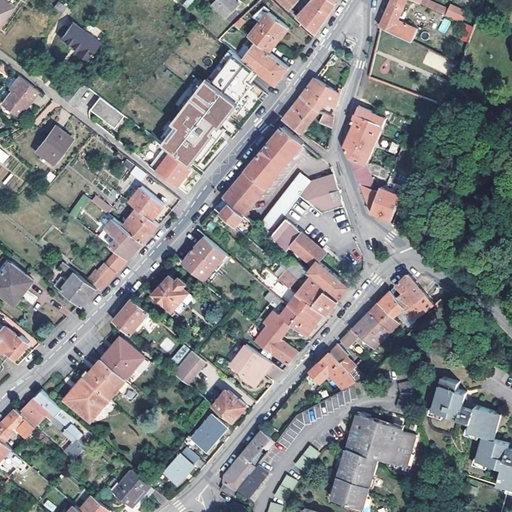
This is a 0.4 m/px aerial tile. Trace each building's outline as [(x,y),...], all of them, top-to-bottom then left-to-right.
[(0,0),(0,22),(13,5),(5,0),(0,0)] [(66,6),(58,0),(57,0),(54,6),(62,12),(66,6)] [(240,3),(237,0),(214,0),(211,4),(225,18),(229,23),(236,16),(241,11),(237,6),(240,3)] [(279,0),(291,11),(299,1),(297,0),(279,0)] [(336,4),(335,2),(335,3),(331,0),(314,0),(297,17),(316,34),(319,29),(323,24),(336,4)] [(399,21),(408,0),(392,0),(386,15),(380,27),(381,27),(413,42),(418,30),(399,21)] [(452,5),(447,15),(463,22),(468,12),(452,5)] [(269,12),(249,37),(255,42),(269,52),(289,28),(269,12)] [(438,31),(446,33),(450,20),(442,18),(438,31)] [(92,52),(99,41),(72,22),(62,38),(75,47),(78,49),(77,52),(87,59),(90,54),(92,54),(93,52),(92,52)] [(463,24),(460,40),(469,42),(472,26),(463,24)] [(259,71),(276,85),(279,82),(289,68),(269,52),(255,42),(243,58),(253,66),(259,71)] [(223,61),(228,65),(237,53),(232,50),(223,61)] [(164,147),(190,167),(196,160),(206,147),(203,145),(217,127),(220,129),(222,127),(235,110),(246,96),(255,84),(251,82),(244,77),(253,66),(243,58),(237,53),(228,65),(213,83),(209,79),(204,85),(198,92),(194,98),(183,111),(174,123),(177,126),(167,139),(163,145),(164,147)] [(259,71),(253,66),(244,77),(251,82),(259,71)] [(11,90),(2,103),(20,116),(39,91),(19,76),(9,89),(11,90)] [(337,91),(316,78),(302,96),(322,108),(328,100),(337,108),(343,89),(339,88),(337,91)] [(77,79),(72,85),(83,94),(88,88),(77,79)] [(194,89),(198,92),(204,85),(200,82),(194,89)] [(78,100),(83,94),(72,85),(67,91),(78,100)] [(62,97),(74,106),(78,100),(67,91),(62,97)] [(179,108),(183,111),(194,98),(190,94),(179,108)] [(250,99),(246,96),(235,110),(239,113),(250,99)] [(321,108),(322,108),(302,96),(287,116),(285,119),(303,132),(321,108)] [(90,110),(115,128),(124,116),(100,97),(90,110)] [(353,123),(356,124),(380,135),(387,119),(359,106),(358,109),(353,123)] [(334,115),(324,109),(320,116),(323,118),(321,119),(332,127),(335,116),(334,115)] [(167,139),(177,126),(174,123),(163,136),(167,139)] [(367,163),(380,135),(356,124),(351,134),(346,145),(372,211),(380,192),(373,189),(375,181),(367,163)] [(54,126),(35,151),(51,163),(70,139),(54,126)] [(224,197),(244,214),(285,166),(287,163),(291,159),(305,143),(284,126),(224,197)] [(206,147),(196,160),(200,164),(226,130),(222,127),(220,129),(217,127),(203,145),(206,147)] [(391,143),(389,152),(396,153),(398,144),(391,143)] [(150,166),(178,187),(192,168),(190,167),(164,147),(150,166)] [(9,157),(0,149),(0,158),(5,162),(9,157)] [(287,163),(285,166),(298,175),(300,173),(287,163)] [(138,166),(133,171),(143,179),(147,174),(138,166)] [(12,186),(15,176),(7,173),(4,184),(12,186)] [(300,173),(298,175),(274,208),(284,215),(298,197),(300,195),(311,181),(300,173)] [(332,193),(340,190),(335,173),(311,181),(300,195),(324,212),(345,206),(343,199),(335,201),(332,193)] [(396,192),(382,186),(380,192),(372,211),(383,216),(393,220),(405,189),(399,186),(396,192)] [(131,201),(139,208),(153,219),(166,206),(143,187),(131,201)] [(90,189),(87,193),(86,193),(91,197),(108,213),(112,208),(90,189)] [(67,210),(72,214),(86,193),(87,193),(82,190),(67,210)] [(72,214),(76,218),(91,197),(86,193),(72,214)] [(222,211),(221,213),(236,226),(245,215),(244,214),(224,197),(220,202),(216,206),(222,211)] [(153,219),(139,208),(125,226),(144,243),(151,235),(160,225),(153,219)] [(284,215),(274,208),(261,224),(271,232),(284,215)] [(303,230),(286,217),(271,237),(287,251),(291,246),(303,230)] [(104,231),(100,236),(118,251),(129,260),(136,252),(144,243),(125,226),(115,218),(106,229),(118,238),(116,241),(104,231)] [(261,224),(259,227),(268,235),(271,232),(261,224)] [(291,246),(314,266),(320,260),(327,251),(304,231),(303,230),(291,246)] [(195,248),(185,261),(207,278),(228,252),(207,234),(195,248)] [(117,273),(129,260),(118,251),(105,264),(105,263),(96,273),(94,272),(88,280),(98,289),(101,291),(116,272),(117,273)] [(308,269),(296,258),(287,268),(298,278),(301,277),(308,269)] [(0,277),(10,264),(6,260),(0,268),(0,277)] [(314,266),(310,271),(341,297),(351,286),(320,260),(314,266)] [(63,261),(60,266),(73,276),(68,284),(61,279),(56,286),(83,307),(90,299),(98,289),(88,280),(63,261)] [(10,264),(0,277),(0,293),(12,303),(23,289),(26,291),(33,280),(10,264)] [(275,271),(281,276),(287,268),(282,264),(275,271)] [(298,278),(287,268),(281,276),(292,285),(298,278)] [(176,271),(172,275),(178,279),(181,275),(176,271)] [(172,274),(155,293),(174,309),(191,291),(184,286),(188,281),(181,275),(178,279),(172,275),(172,274)] [(404,292),(402,294),(397,300),(406,308),(424,291),(415,279),(411,274),(408,274),(405,276),(397,285),(404,292)] [(326,289),(310,277),(299,291),(314,304),(326,289)] [(273,289),(290,299),(294,293),(277,282),(273,289)] [(398,315),(406,308),(397,300),(402,294),(395,287),(393,289),(380,303),(396,316),(398,315)] [(23,289),(12,303),(16,306),(26,291),(23,289)] [(339,301),(326,289),(314,304),(325,312),(327,315),(339,301)] [(275,308),(281,300),(270,290),(263,298),(275,308)] [(27,291),(23,297),(32,303),(36,297),(27,291)] [(302,311),(293,323),(308,335),(315,325),(325,312),(314,304),(299,291),(291,302),(302,311)] [(424,291),(406,308),(417,319),(425,312),(434,304),(427,294),(424,291)] [(151,311),(134,297),(125,308),(114,321),(131,334),(151,311)] [(294,359),(300,352),(283,337),(293,323),(302,311),(291,302),(290,304),(282,314),(279,311),(258,337),(289,365),(294,359)] [(402,321),(396,316),(380,303),(374,309),(372,311),(393,330),(402,321)] [(434,304),(425,312),(428,315),(437,307),(434,304)] [(398,315),(412,330),(416,327),(420,323),(417,319),(406,308),(398,315)] [(343,340),(351,348),(362,336),(376,347),(393,330),(372,311),(364,319),(343,340)] [(0,330),(0,350),(6,356),(7,354),(15,361),(30,343),(22,337),(20,339),(4,326),(0,330)] [(122,336),(110,350),(113,353),(125,339),(122,336)] [(168,352),(175,344),(166,337),(159,345),(168,352)] [(145,356),(125,339),(113,353),(110,350),(103,357),(106,360),(127,378),(132,382),(139,374),(134,370),(145,356)] [(259,379),(262,375),(260,373),(263,369),(265,372),(275,361),(248,339),(234,355),(236,359),(236,362),(247,371),(245,373),(259,379)] [(343,363),(349,356),(352,353),(340,343),(333,351),(343,363)] [(192,348),(186,344),(179,352),(185,357),(192,348)] [(194,349),(175,371),(189,383),(208,361),(197,351),(194,349)] [(309,374),(306,378),(314,387),(320,381),(322,382),(331,373),(345,387),(358,380),(351,372),(343,363),(333,351),(319,364),(309,374)] [(185,357),(179,352),(173,359),(179,364),(185,357)] [(366,361),(376,369),(380,368),(384,362),(375,352),(366,361)] [(134,370),(139,374),(150,360),(145,356),(134,370)] [(349,356),(343,363),(351,372),(358,365),(349,356)] [(103,357),(93,370),(95,373),(106,360),(103,357)] [(87,377),(110,398),(127,378),(106,360),(95,373),(93,370),(87,377)] [(399,382),(412,380),(411,372),(398,374),(399,382)] [(466,470),(452,511),(498,511),(506,486),(511,487),(511,436),(510,436),(509,440),(494,435),(501,409),(469,398),(470,393),(465,392),(466,388),(456,385),(458,378),(441,373),(432,405),(470,417),(467,426),(483,431),(475,457),(501,465),(496,480),(466,470)] [(91,420),(110,398),(87,377),(85,376),(77,385),(80,388),(69,401),(91,420)] [(66,398),(69,401),(80,388),(77,385),(66,398)] [(413,388),(412,385),(400,386),(395,402),(408,406),(413,388)] [(64,407),(43,389),(41,391),(37,397),(56,416),(64,407)] [(229,389),(216,405),(234,421),(248,404),(229,389)] [(66,425),(56,416),(37,397),(34,399),(23,411),(25,412),(39,424),(48,415),(70,436),(73,432),(66,425)] [(319,411),(309,403),(278,441),(287,449),(319,411)] [(77,419),(64,407),(56,416),(66,425),(68,423),(71,425),(72,424),(77,419)] [(28,437),(36,427),(22,415),(16,409),(10,415),(0,424),(0,438),(4,442),(18,428),(28,437)] [(360,410),(356,424),(350,443),(347,442),(331,494),(360,502),(366,481),(369,482),(378,453),(392,457),(393,455),(406,458),(410,447),(414,430),(401,426),(402,423),(360,410)] [(22,415),(36,427),(39,424),(25,412),(22,415)] [(203,444),(209,449),(229,425),(214,412),(194,436),(203,444)] [(80,439),(84,434),(72,424),(71,425),(68,423),(66,425),(73,432),(79,437),(80,439)] [(353,423),(347,442),(350,443),(356,424),(353,423)] [(274,437),(264,430),(248,449),(242,456),(254,463),(267,447),(274,437)] [(199,449),(203,444),(194,436),(189,441),(199,449)] [(80,439),(79,437),(67,451),(76,458),(88,445),(80,439)] [(274,437),(267,447),(270,449),(277,439),(274,437)] [(23,467),(28,462),(4,442),(0,438),(0,462),(7,454),(23,467)] [(308,443),(296,464),(304,469),(316,448),(308,443)] [(200,455),(190,446),(183,454),(182,453),(166,472),(179,484),(196,464),(194,463),(200,455)] [(414,448),(410,447),(406,458),(393,455),(392,457),(391,459),(409,464),(414,448)] [(239,489),(240,488),(257,465),(254,463),(242,456),(235,464),(227,474),(225,482),(222,487),(237,495),(239,489)] [(257,465),(240,488),(251,496),(271,470),(260,461),(257,465)] [(153,484),(133,467),(114,489),(134,506),(153,485),(153,484)] [(11,477),(4,472),(0,477),(0,482),(4,485),(11,477)] [(290,475),(277,496),(286,502),(298,480),(290,475)] [(82,508),(86,511),(109,511),(112,509),(94,494),(82,508)] [(233,505),(231,510),(236,511),(241,511),(242,508),(245,509),(246,505),(243,505),(244,504),(235,500),(233,505)] [(275,502),(271,511),(283,511),(285,506),(275,502)]
